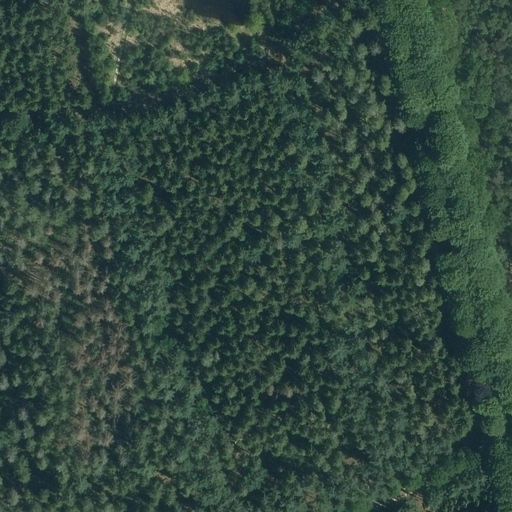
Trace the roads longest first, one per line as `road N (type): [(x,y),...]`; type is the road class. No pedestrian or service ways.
road 1 (track): [(511,458),(403,0)]
road 2 (track): [(330,0),(260,57),(209,83),(109,106)]
road 3 (track): [(351,511),(508,445)]
